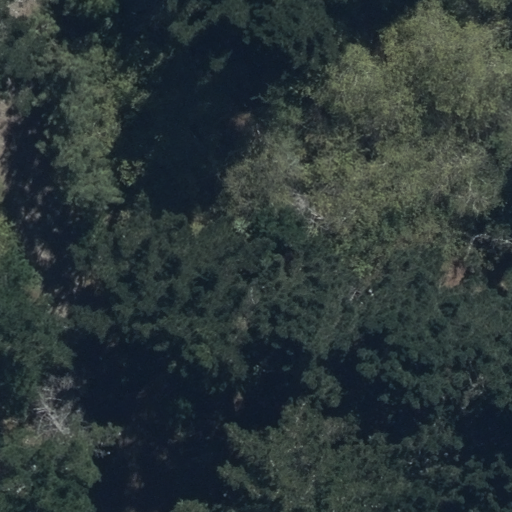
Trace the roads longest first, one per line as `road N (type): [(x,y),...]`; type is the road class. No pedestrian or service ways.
road 1 (track): [(108,0),(163,274),(193,511)]
road 2 (track): [(0,232),(163,274)]
